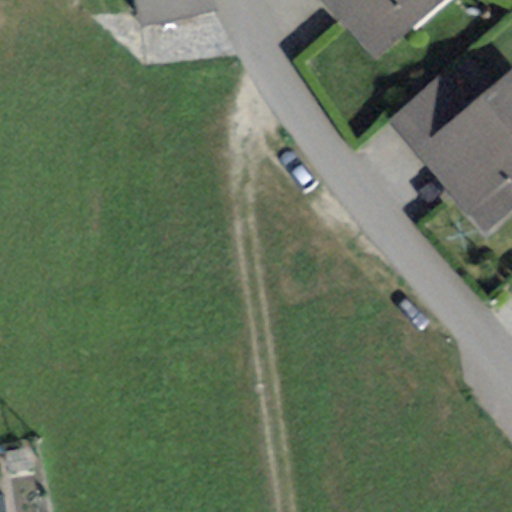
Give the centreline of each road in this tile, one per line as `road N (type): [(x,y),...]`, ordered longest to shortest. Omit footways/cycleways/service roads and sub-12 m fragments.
road 1 (residential): [(511,365),(352,185),(280,87),(242,0)]
road 2 (track): [(280,511),(240,213),(250,130),(280,87)]
